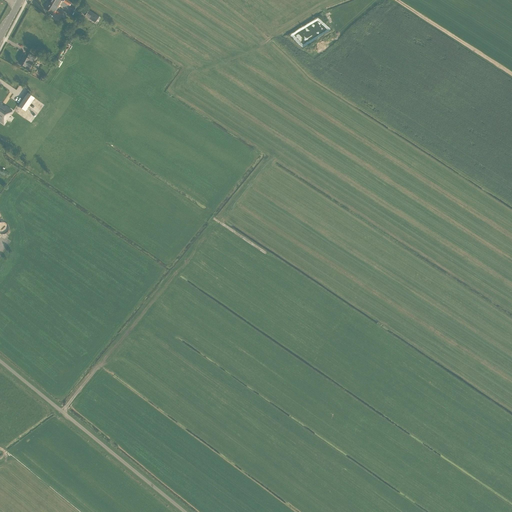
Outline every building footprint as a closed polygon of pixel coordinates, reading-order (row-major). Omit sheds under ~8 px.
[(50,2),(58,7),(60,5),(65,8),(66,7),(68,8),(69,7),(74,11),(77,7),(75,5),(67,0),(64,0),(64,1),(63,0),(62,0),(51,0),(50,2)] [(50,2),(45,9),(54,14),(58,7),(50,2)] [(96,24),(100,18),(89,11),(87,13),(85,16),(93,21),(96,24)] [(325,32),(326,31),(328,32),(330,29),(317,19),(313,23),(315,24),(316,23),(322,29),(325,32)] [(28,55),(28,56),(27,58),(24,56),(19,64),(25,67),(26,66),(30,68),(33,63),(30,61),(32,57),(35,59),(37,56),(30,52),(28,55)] [(27,93),(24,98),(18,106),(25,111),(34,98),(27,93)] [(12,111),(0,102),(0,121),(4,124),(11,115),(10,114),(12,111)] [(50,160),(63,142),(27,117),(15,135),(50,160)] [(56,118),(56,130),(65,130),(66,118),(56,118)]
